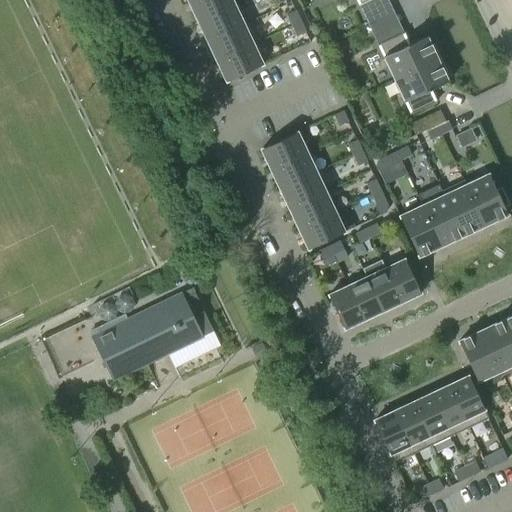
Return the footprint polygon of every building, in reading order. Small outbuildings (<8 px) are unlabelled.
[(234,5),(231,0),(193,0),(189,2),(198,22),(234,5)] [(198,22),(207,42),(243,24),(234,5),(198,22)] [(286,15),(291,26),(300,21),(295,11),(286,15)] [(394,79),(439,58),(433,45),(431,46),(427,38),(427,37),(426,36),(409,45),(404,34),(403,32),(389,39),(380,20),(369,24),(378,44),(378,45),(378,46),(379,46),(384,56),(383,57),(384,58),(394,79)] [(300,21),(291,26),(296,37),(305,32),(300,21)] [(243,24),(207,42),(216,61),(253,44),(243,24)] [(262,65),(253,44),(216,61),(226,82),(262,65)] [(445,71),(439,58),(394,79),(405,101),(404,101),(405,102),(410,113),(410,114),(436,102),(436,101),(435,101),(430,90),(448,82),(447,81),(443,72),(445,71)] [(445,121),(440,110),(418,120),(424,131),(445,121)] [(339,126),(348,121),(343,111),(334,115),(339,126)] [(448,120),(437,125),(441,134),(452,129),(448,120)] [(441,134),(437,125),(426,131),(431,140),(441,134)] [(261,149),(271,170),(307,153),(297,132),(261,149)] [(353,155),(362,151),(357,140),(348,145),(353,155)] [(397,152),(401,161),(412,155),(407,146),(397,152)] [(367,162),(362,151),(353,155),(358,166),(367,162)] [(390,166),(401,161),(397,152),(386,157),(390,166)] [(307,153),(271,170),(280,189),(316,172),(307,153)] [(289,209),(325,192),(316,172),(280,189),(289,209)] [(466,185),(465,185),(485,225),(507,215),(503,206),(508,204),(501,189),(496,191),(488,174),(466,185)] [(366,184),(371,195),(380,190),(375,179),(366,184)] [(441,191),(443,195),(444,195),(463,236),(485,225),(465,185),(466,185),(464,180),(441,191)] [(380,190),(371,195),(376,205),(385,201),(380,190)] [(289,209),(298,229),(334,211),(325,192),(289,209)] [(463,236),(444,195),(443,195),(422,205),(441,246),(463,236)] [(441,246),(422,205),(399,216),(418,257),(441,246)] [(334,211),(298,229),(308,249),(344,232),(334,211)] [(366,229),(370,238),(381,233),(377,224),(366,229)] [(359,243),(370,238),(366,229),(355,234),(359,243)] [(329,246),(333,255),(344,250),(340,241),(329,246)] [(322,260),(333,255),(329,246),(318,251),(322,260)] [(385,268),(401,302),(420,293),(404,259),(385,268)] [(382,311),(401,302),(385,268),(366,277),(382,311)] [(364,320),(382,311),(366,277),(348,286),(364,320)] [(344,329),(364,320),(348,286),(328,295),(344,329)] [(185,300),(181,292),(91,336),(113,380),(169,352),(214,331),(197,295),(185,300)] [(511,315),(503,320),(511,339),(511,315)] [(502,375),(511,370),(511,339),(503,320),(481,330),(502,375)] [(502,375),(481,330),(458,341),(480,386),(502,375)] [(261,342),(251,347),(256,359),(267,354),(261,342)] [(448,385),(469,428),(488,419),(468,376),(448,385)] [(448,385),(430,394),(450,436),(469,428),(448,385)] [(450,436),(430,394),(412,402),(432,445),(450,436)] [(393,411),(413,454),(432,445),(412,402),(393,411)] [(394,463),(413,454),(393,411),(374,420),(394,463)] [(507,459),(503,450),(492,455),(496,464),(507,459)] [(476,463),(465,468),(469,477),(480,472),(476,463)] [(469,477),(465,468),(454,473),(459,482),(469,477)] [(439,480),(428,486),(433,495),(443,489),(439,480)] [(433,495),(428,486),(417,491),(422,500),(433,495)]
